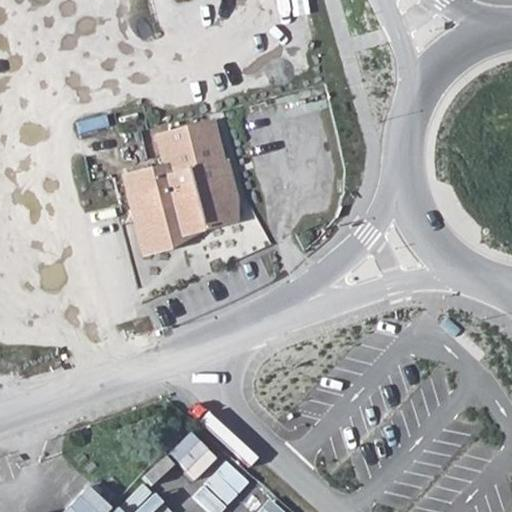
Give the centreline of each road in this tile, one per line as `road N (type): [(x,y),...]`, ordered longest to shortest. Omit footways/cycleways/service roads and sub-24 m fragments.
road 1 (unclassified): [(205,343),(0,415)]
road 2 (unclassified): [(205,343),(233,410),(336,511)]
road 3 (unclassified): [(283,312),(466,270)]
road 4 (unclassified): [(402,179),(370,236),(283,312)]
